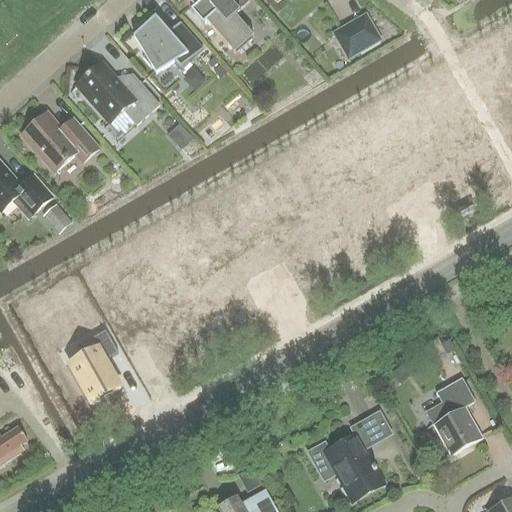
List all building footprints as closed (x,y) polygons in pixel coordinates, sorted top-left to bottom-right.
[(186,0),(195,10),(192,13),(204,26),(207,23),(230,50),(250,33),(237,18),(241,14),(240,13),(250,3),(247,0),(186,0)] [(384,43),(367,14),(332,35),(349,64),(369,52),(384,43)] [(156,19),(134,38),(146,57),(144,59),(151,67),(152,67),(157,76),(176,65),(181,71),(204,51),(181,24),(170,34),(156,19)] [(128,94),(103,66),(90,77),(87,79),(87,80),(77,88),(111,126),(125,113),(137,128),(161,107),(140,83),(128,94)] [(221,67),(214,72),(219,79),(226,74),(221,67)] [(66,136),(48,115),(22,137),(55,175),(76,157),(84,165),(100,151),(77,126),(66,136)] [(22,189),(0,163),(0,212),(2,214),(13,204),(29,221),(53,200),(34,178),(22,189)] [(45,220),(53,229),(67,218),(59,208),(45,220)] [(119,356),(106,333),(82,347),(88,357),(71,367),(93,406),(121,390),(106,363),(119,356)] [(444,407),(429,415),(435,426),(443,440),(445,439),(456,457),(483,442),(478,434),(479,434),(475,428),(471,421),(468,423),(462,411),(476,404),(462,380),(436,395),(444,407)] [(328,444),(311,454),(320,471),(331,465),(351,500),(382,482),(365,452),(379,444),(367,422),(352,430),(356,437),(332,451),(328,444)] [(0,467),(24,452),(21,447),(28,443),(19,429),(1,441),(0,439),(0,467)] [(266,485),(257,467),(239,477),(248,495),(266,485)] [(243,510),(240,506),(228,511),(276,511),(268,496),(243,510)]
